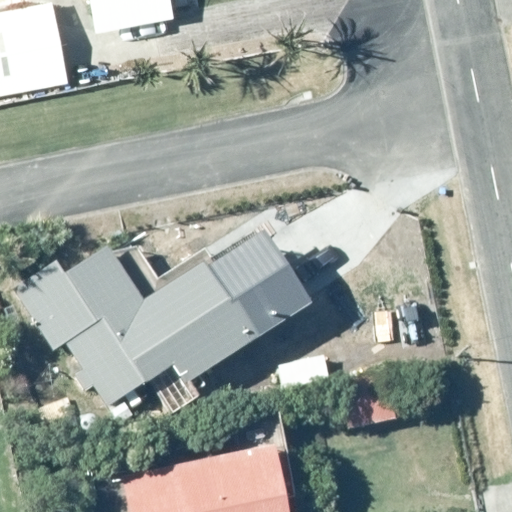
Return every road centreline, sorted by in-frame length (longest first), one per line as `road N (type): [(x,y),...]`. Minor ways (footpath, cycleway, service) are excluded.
road 1 (residential): [(487,101),(0,200)]
road 2 (secondary): [(487,101),(511,225)]
